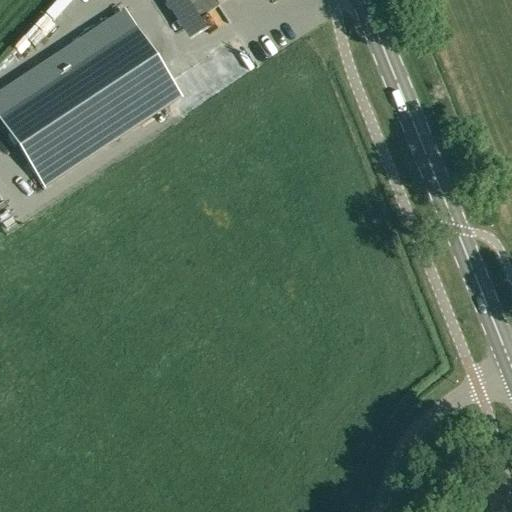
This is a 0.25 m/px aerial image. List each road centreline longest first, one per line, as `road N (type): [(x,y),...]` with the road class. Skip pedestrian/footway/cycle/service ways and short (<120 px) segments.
road 1 (secondary): [(511,360),(368,0)]
road 2 (unclassified): [(400,511),(413,450),(457,404),(511,375)]
